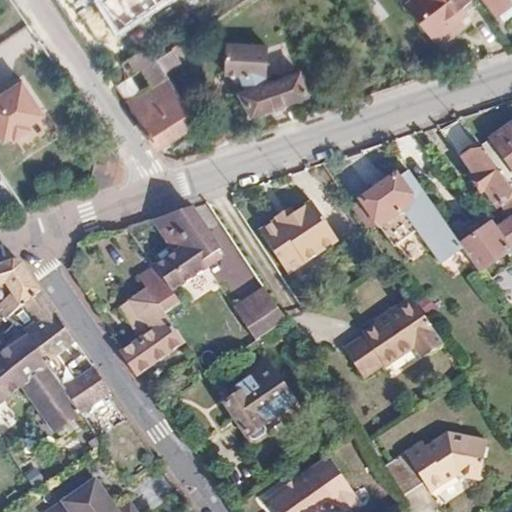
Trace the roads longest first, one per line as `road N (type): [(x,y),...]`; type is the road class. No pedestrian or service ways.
road 1 (residential): [(511,73),(152,193)]
road 2 (residential): [(24,236),(213,511)]
road 3 (residential): [(152,193),(145,170),(32,0)]
road 4 (residential): [(152,193),(24,236)]
